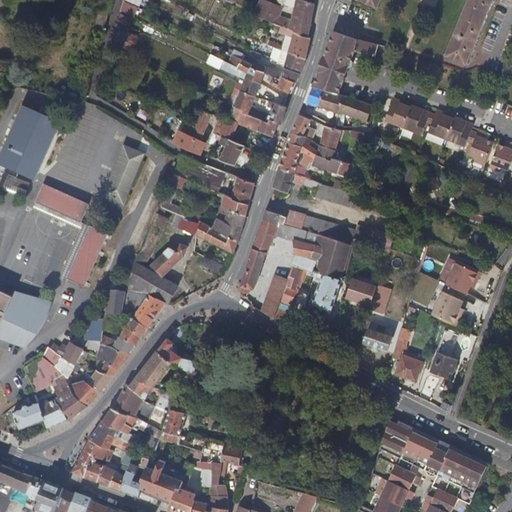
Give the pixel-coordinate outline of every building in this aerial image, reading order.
[(280,27),(308,37),(316,4),(312,3),(304,0),(297,0),(292,21),(279,17),(282,8),(261,1),(255,13),(254,16),(280,27)] [(383,0),(357,0),(358,1),(379,9),(383,0)] [(470,0),(465,12),(487,21),(495,0),(470,0)] [(125,2),(122,11),(130,15),(133,6),(125,2)] [(122,11),(119,21),(126,25),(130,15),(122,11)] [(465,12),(446,57),(468,66),(487,21),(465,12)] [(288,52),(308,59),(311,39),(308,37),(280,27),(279,32),(285,34),(281,50),(285,51),(288,52)] [(353,49),(355,49),(359,39),(333,30),(323,58),(347,66),(353,49)] [(136,39),(124,34),(121,45),(132,50),(136,39)] [(355,49),(357,50),(376,56),(381,58),(385,48),(359,39),(355,49)] [(347,74),(349,68),(350,68),(352,68),(353,66),(353,65),(353,63),(352,63),(357,50),(355,49),(353,49),(347,66),(344,73),(342,79),(345,80),(347,74)] [(284,68),(302,73),(308,59),(288,52),(284,64),(281,63),(280,66),(284,68)] [(250,65),(264,72),(265,66),(252,60),(253,59),(243,54),(241,59),(250,63),(250,65)] [(318,71),(342,79),(344,73),(347,66),(323,58),(320,65),(318,71)] [(244,80),(246,77),(247,73),(222,60),(219,67),(244,80)] [(246,77),(261,82),(263,74),(264,72),(250,65),(247,73),(246,77)] [(278,88),(290,93),(293,93),(302,73),(284,68),(281,80),(278,88)] [(337,93),(342,79),(318,71),(313,85),(337,93)] [(242,85),(240,91),(256,96),(261,82),(246,77),(244,80),(242,85)] [(270,83),(278,88),(281,80),(272,77),(270,83)] [(344,96),(339,94),(337,93),(313,85),(307,102),(325,108),(325,110),(330,112),(331,109),(338,112),(338,111),(344,96)] [(260,117),(279,122),(282,123),(288,107),(285,105),(277,103),(275,109),(272,108),(269,116),(251,109),(256,96),(240,91),(234,104),(244,108),(242,112),(260,117)] [(338,112),(367,122),(373,106),(344,96),(338,111),(338,112)] [(383,119),(402,127),(411,104),(401,100),(392,97),(392,99),(383,119)] [(229,139),(231,140),(238,122),(275,137),(279,122),(260,117),(242,112),(244,108),(234,104),(233,107),(229,117),(224,114),(222,120),(219,135),(229,139)] [(421,134),(425,124),(429,112),(411,104),(402,127),(421,134)] [(61,122),(24,105),(0,157),(0,165),(35,180),(61,122)] [(428,132),(446,139),(455,117),(436,109),(435,114),(430,126),(428,132)] [(200,140),(212,114),(203,110),(195,125),(190,135),(200,140)] [(425,124),(430,126),(435,114),(429,112),(425,124)] [(293,128),(288,142),(302,147),(309,146),(311,140),(303,136),(305,132),(307,132),(311,124),(309,122),(311,119),(300,114),(293,128)] [(446,139),(465,147),(466,143),(471,131),(473,127),(474,124),(455,117),(446,139)] [(189,149),(202,153),(205,143),(200,140),(190,135),(195,125),(188,122),(183,132),(181,131),(176,142),(189,149)] [(334,157),(334,155),(341,131),(325,126),(320,144),(319,150),(318,153),(334,157)] [(170,138),(176,142),(181,131),(174,128),(170,138)] [(474,162),(485,166),(493,144),(484,140),(486,133),(478,129),(477,133),(472,145),(468,155),(475,157),(474,162)] [(466,143),(472,145),(477,133),(471,131),(466,143)] [(350,137),(372,142),(373,141),(374,136),(366,133),(352,132),(350,137)] [(221,160),(236,165),(244,146),(231,140),(229,139),(221,160)] [(309,146),(319,150),(320,144),(311,140),(309,146)] [(381,147),(388,149),(391,143),(384,140),(381,147)] [(372,142),(365,161),(372,163),(379,143),(373,141),(372,142)] [(295,175),(303,178),(306,169),(297,166),(297,164),(298,163),(300,158),(300,156),(301,153),(304,152),(305,153),(314,159),(312,163),(347,177),(353,162),(334,155),(334,157),(318,153),(319,150),(309,146),(302,147),(288,142),(279,168),(295,175)] [(249,148),(258,153),(259,151),(256,149),(257,146),(251,143),(249,148)] [(388,149),(402,156),(404,149),(395,145),(391,143),(388,149)] [(511,161),(511,143),(508,149),(498,145),(488,168),(499,172),(500,168),(508,171),(511,164),(511,161)] [(146,153),(124,144),(102,196),(124,205),(146,153)] [(402,156),(401,160),(410,164),(414,154),(404,149),(402,156)] [(223,171),(185,155),(177,173),(187,178),(215,190),(223,171)] [(417,166),(410,164),(403,179),(412,181),(417,166)] [(293,181),(295,175),(279,168),(272,188),(289,193),(293,181)] [(187,178),(177,173),(172,183),(182,190),(187,178)] [(311,173),(309,180),(322,184),(323,178),(311,173)] [(256,183),(230,174),(225,195),(250,205),(256,183)] [(7,182),(27,190),(30,183),(9,175),(7,182)] [(390,218),(393,205),(348,192),(333,188),(322,184),(309,180),(303,178),(301,184),(317,189),(315,197),(390,218)] [(333,188),(348,192),(350,183),(336,179),(333,188)] [(24,199),(27,190),(7,182),(3,192),(24,199)] [(77,220),(82,222),(88,207),(89,204),(44,184),(36,202),(77,220)] [(250,205),(225,195),(222,208),(230,211),(248,216),(250,205)] [(85,223),(82,222),(77,220),(36,202),(33,209),(82,230),(85,223)] [(265,209),(262,220),(277,225),(278,221),(280,214),(279,214),(265,209)] [(296,227),(300,228),(304,215),(287,210),(282,211),(279,214),(280,214),(278,221),(296,227)] [(188,211),(185,217),(186,218),(198,223),(199,220),(200,221),(202,217),(188,211)] [(244,229),(248,216),(230,211),(225,223),(244,229)] [(170,217),(159,212),(144,246),(136,261),(142,265),(170,217)] [(316,234),(353,245),(354,239),(371,244),(376,231),(357,224),(354,231),(304,215),(300,228),(316,234)] [(198,223),(186,218),(182,226),(198,234),(204,223),(200,221),(199,220),(198,223)] [(225,223),(219,219),(217,231),(240,241),(244,229),(225,223)] [(241,293),(246,297),(251,290),(255,288),(266,254),(267,255),(273,235),(277,225),(262,220),(253,248),(241,293)] [(273,235),(293,241),(296,227),(278,221),(277,225),(273,235)] [(91,226),(85,223),(82,230),(60,279),(66,282),(68,278),(91,226)] [(217,231),(204,223),(198,234),(235,253),(240,241),(217,231)] [(108,234),(91,226),(68,278),(86,286),(108,234)] [(310,255),(316,234),(300,228),(296,227),(293,241),(295,254),(297,254),(300,253),(310,255)] [(472,227),(467,243),(493,249),(497,234),(472,227)] [(388,250),(393,237),(376,231),(371,244),(388,250)] [(341,280),(344,275),(353,245),(316,234),(310,255),(300,253),(297,254),(293,264),(312,271),(317,272),(321,274),(341,280)] [(142,265),(136,261),(119,289),(120,290),(122,291),(128,291),(150,293),(167,304),(171,304),(180,287),(164,278),(183,259),(189,247),(178,241),(153,265),(146,268),(142,265)] [(480,250),(479,257),(489,260),(491,253),(480,250)] [(202,265),(224,276),(229,266),(206,255),(202,265)] [(447,284),(467,294),(474,280),(474,281),(478,274),(477,274),(479,270),(458,260),(447,284)] [(311,275),(312,271),(293,264),(288,279),(276,317),(286,320),(293,301),(295,302),(300,290),(297,289),(298,287),(296,286),(301,273),(311,275)] [(260,310),(275,319),(276,317),(288,279),(272,273),(260,310)] [(330,312),(341,280),(321,274),(312,306),(330,312)] [(352,280),(346,300),(371,308),(371,310),(384,315),(392,290),(379,285),(378,288),(352,280)] [(120,290),(119,289),(108,290),(107,311),(117,313),(122,315),(128,291),(122,291),(120,290)] [(432,314),(440,319),(452,324),(454,321),(455,321),(458,314),(457,314),(464,301),(443,291),(432,314)] [(0,324),(1,325),(0,326),(0,338),(6,341),(8,340),(26,348),(35,339),(42,330),(47,320),(51,310),(53,302),(16,292),(11,306),(6,304),(7,302),(7,300),(6,299),(5,297),(3,296),(0,294),(0,324)] [(151,328),(167,304),(150,293),(131,320),(151,328)] [(117,313),(107,311),(105,316),(104,321),(115,322),(117,313)] [(104,321),(105,316),(99,316),(98,321),(96,321),(95,323),(92,323),(91,338),(90,346),(101,349),(102,343),(100,342),(102,329),(104,321)] [(146,335),(151,328),(131,320),(126,328),(144,339),(146,335)] [(102,329),(114,332),(115,322),(104,321),(102,329)] [(188,339),(188,323),(180,326),(176,329),(173,332),(187,343),(189,341),(188,339)] [(364,323),(363,327),(376,331),(377,327),(364,323)] [(363,327),(359,341),(389,351),(393,337),(385,334),(387,328),(377,325),(377,327),(376,331),(363,327)] [(402,326),(392,358),(399,360),(402,350),(404,351),(411,329),(402,326)] [(120,337),(139,346),(144,339),(126,328),(120,337)] [(385,334),(393,337),(393,336),(394,331),(387,328),(385,334)] [(102,343),(111,346),(114,332),(102,329),(100,342),(102,343)] [(446,331),(438,352),(452,357),(460,336),(446,331)] [(115,347),(133,354),(139,346),(120,337),(115,347)] [(175,342),(168,337),(158,350),(173,364),(174,365),(182,356),(172,348),(175,342)] [(55,345),(52,350),(63,356),(65,357),(71,347),(65,343),(63,346),(55,345)] [(73,343),(71,347),(65,357),(77,363),(78,362),(85,350),(80,347),(81,346),(76,343),(75,345),(73,343)] [(96,376),(110,386),(133,354),(115,347),(111,346),(102,343),(101,349),(99,357),(99,359),(107,361),(100,371),(98,371),(96,376)] [(344,382),(283,346),(277,357),(337,393),(344,382)] [(63,413),(72,422),(91,407),(78,395),(75,392),(73,387),(69,379),(56,367),(63,356),(52,350),(48,347),(43,356),(50,367),(58,389),(56,391),(60,400),(62,399),(65,403),(59,407),(61,410),(63,413)] [(173,364),(158,350),(135,379),(154,387),(151,395),(160,395),(156,405),(167,409),(168,405),(171,407),(176,408),(182,394),(161,379),(173,364)] [(447,378),(450,373),(451,368),(455,370),(459,359),(452,357),(438,352),(431,371),(447,378)] [(49,422),(52,430),(72,422),(63,413),(61,410),(59,407),(65,403),(62,399),(60,400),(56,391),(58,389),(50,367),(43,356),(26,367),(37,392),(43,404),(49,422)] [(56,367),(69,379),(74,369),(77,363),(65,357),(63,356),(56,367)] [(192,359),(182,356),(174,365),(195,372),(200,357),(192,356),(192,359)] [(402,357),(396,374),(417,382),(423,365),(402,357)] [(74,369),(80,374),(84,366),(78,362),(77,363),(74,369)] [(90,384),(104,394),(110,386),(96,376),(90,384)] [(154,387),(135,379),(130,386),(127,384),(125,387),(137,399),(156,405),(160,395),(151,395),(154,387)] [(78,395),(91,407),(104,394),(90,384),(87,381),(81,384),(81,383),(73,387),(75,392),(78,395)] [(137,399),(125,387),(113,406),(135,416),(149,425),(154,412),(165,415),(167,409),(156,405),(137,399)] [(22,430),(49,422),(43,404),(33,407),(31,406),(25,408),(25,410),(15,413),(17,415),(22,430)] [(220,461),(224,444),(180,433),(163,432),(160,432),(149,425),(135,416),(113,406),(103,420),(122,429),(122,428),(131,432),(134,427),(138,430),(140,427),(153,435),(153,437),(149,448),(155,451),(159,440),(203,451),(202,459),(212,461),(213,454),(218,455),(217,460),(220,461)] [(187,411),(176,408),(171,407),(170,410),(168,416),(163,432),(180,433),(187,411)] [(404,451),(414,429),(405,424),(390,418),(383,441),(404,451)] [(122,429),(103,420),(91,438),(113,450),(115,445),(123,449),(136,451),(138,445),(140,441),(143,442),(142,446),(144,447),(149,448),(153,437),(131,432),(122,428),(122,429)] [(242,433),(260,439),(262,430),(244,424),(242,433)] [(427,435),(414,429),(404,451),(417,457),(427,435)] [(440,441),(427,435),(417,457),(429,463),(435,451),(438,445),(440,441)] [(113,450),(91,438),(85,448),(98,456),(109,461),(113,450)] [(291,438),(286,459),(314,465),(318,445),(291,438)] [(259,453),(273,457),(275,447),(259,442),(256,453),(259,453)] [(226,460),(239,463),(243,448),(224,444),(220,461),(217,460),(212,461),(212,485),(211,494),(230,495),(227,488),(225,487),(218,486),(218,476),(224,476),(226,460)] [(448,449),(438,445),(429,463),(441,468),(448,449)] [(466,453),(451,446),(448,449),(441,468),(456,475),(466,453)] [(153,457),(155,451),(149,448),(144,447),(142,451),(145,453),(153,457)] [(98,456),(85,448),(79,458),(73,473),(84,477),(93,461),(95,461),(98,456)] [(141,466),(145,453),(142,451),(141,452),(139,452),(138,455),(134,454),(129,465),(128,469),(124,473),(121,491),(138,498),(140,492),(142,488),(144,481),(135,479),(139,465),(141,466)] [(198,466),(198,465),(186,462),(184,472),(164,465),(165,462),(159,461),(158,463),(152,461),(153,457),(145,453),(141,466),(139,465),(135,479),(144,481),(142,488),(173,500),(179,488),(181,490),(183,484),(190,486),(190,485),(196,465),(198,466)] [(254,476),(270,480),(273,457),(259,453),(256,453),(252,471),(253,472),(254,476)] [(488,463),(466,453),(456,475),(478,486),(488,463)] [(212,485),(212,461),(202,459),(199,461),(198,465),(198,466),(202,466),(202,485),(206,485),(212,485)] [(93,461),(84,477),(97,482),(105,465),(95,461),(93,461)] [(245,474),(246,470),(247,465),(239,463),(237,472),(245,474)] [(412,480),(415,473),(394,464),(372,511),(373,511),(396,511),(405,496),(407,490),(412,480)] [(105,465),(97,482),(110,487),(116,470),(105,465)] [(198,487),(198,466),(196,465),(190,485),(198,487)] [(34,511),(45,483),(1,467),(0,469),(0,511),(1,511),(7,511),(10,506),(21,511),(20,511),(34,511)] [(116,470),(110,487),(121,491),(124,473),(116,470)] [(421,476),(415,473),(412,480),(418,482),(421,476)] [(45,483),(34,511),(57,511),(66,491),(45,483)] [(450,511),(458,497),(437,487),(432,497),(427,509),(425,511),(450,511)] [(171,504),(173,500),(142,488),(140,492),(171,504)] [(169,509),(171,510),(181,490),(179,488),(173,500),(171,504),(169,509)] [(171,510),(177,511),(191,511),(195,499),(196,495),(181,490),(171,510)] [(413,492),(407,490),(405,496),(410,499),(413,492)] [(69,511),(76,495),(66,491),(57,511),(69,511)] [(311,511),(319,496),(304,493),(294,511),(311,511)] [(229,510),(230,500),(230,495),(211,494),(210,504),(210,506),(229,510)] [(427,509),(432,497),(428,494),(421,507),(427,509)] [(76,495),(69,511),(86,511),(91,501),(76,495)] [(194,511),(207,511),(210,506),(210,504),(199,500),(194,511)] [(109,511),(111,508),(91,501),(86,511),(109,511)] [(334,511),(338,505),(321,501),(318,511),(334,511)]
